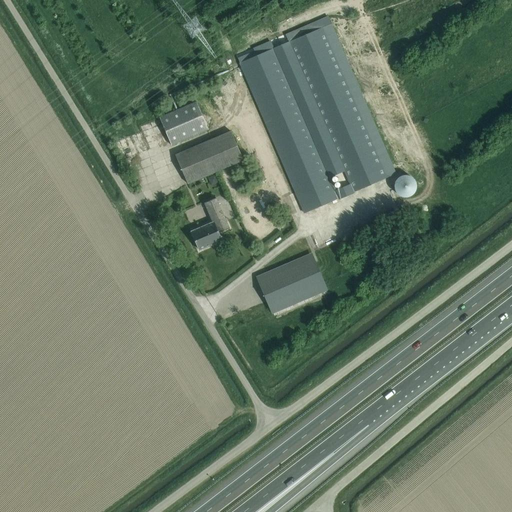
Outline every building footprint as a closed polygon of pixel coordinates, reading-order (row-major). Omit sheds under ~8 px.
[(339,199),(354,192),(387,178),(322,27),(240,62),(304,213),(338,198),(339,199)] [(171,145),(209,129),(197,102),(159,118),(171,145)] [(128,150),(158,139),(148,113),(127,121),(130,129),(121,132),(128,150)] [(188,184),(197,180),(243,160),(231,131),(175,155),(188,184)] [(254,177),(267,173),(264,163),(251,167),(254,177)] [(214,183),(220,181),(216,173),(205,179),(209,187),(215,184),(214,183)] [(399,196),(400,196),(403,198),(406,198),(409,197),(412,196),(413,194),(415,192),(416,190),(416,189),(417,186),(417,184),(416,182),(415,180),(413,178),(412,176),(410,176),(408,175),(405,175),(404,175),(403,175),(401,176),(398,178),(395,181),(394,183),(394,186),(394,189),(395,192),(397,194),(399,196)] [(230,196),(234,205),(239,202),(236,193),(230,196)] [(199,250),(208,246),(220,241),(217,233),(228,229),(214,198),(204,202),(213,222),(191,231),(199,250)] [(259,281),(257,276),(256,277),(272,313),(270,309),(325,285),(313,258),(259,281)] [(499,274),(487,284),(489,287),(501,277),(499,274)] [(365,384),(373,377),(370,373),(362,381),(365,384)]
